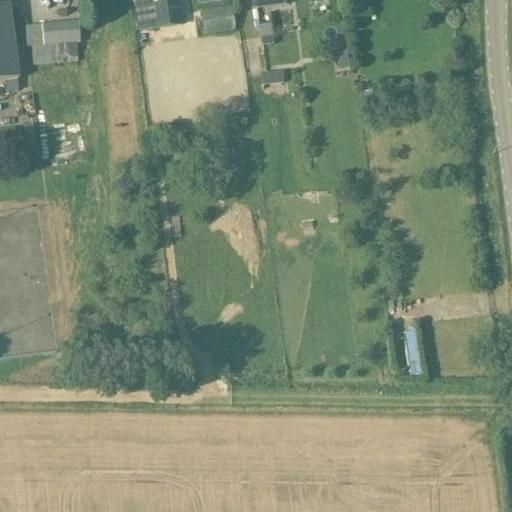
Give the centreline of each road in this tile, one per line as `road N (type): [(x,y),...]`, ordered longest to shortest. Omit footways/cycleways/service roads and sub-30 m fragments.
road 1 (track): [(511,398),(0,395)]
road 2 (tertiary): [(511,172),(497,0)]
